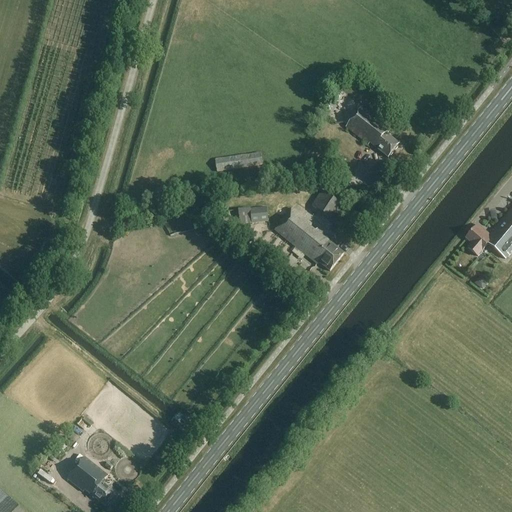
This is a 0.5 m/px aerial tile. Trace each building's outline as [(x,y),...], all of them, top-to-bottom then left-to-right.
[(388,160),(400,145),(387,135),(391,130),(363,108),(346,130),(368,147),(370,146),(388,160)] [(215,160),(217,173),(263,166),(261,153),(215,160)] [(344,161),(332,157),(330,163),(329,166),(341,170),(344,161)] [(333,221),(343,207),(321,192),(311,206),(333,221)] [(240,225),(268,223),(266,207),(238,210),(240,225)] [(506,259),(511,251),(511,209),(490,235),(479,225),(478,227),(468,239),(467,240),(471,244),(467,249),(478,257),(488,244),(506,259)] [(330,272),(343,256),(328,244),(331,242),(291,210),(274,231),(319,267),(320,264),(330,272)] [(253,395),(240,411),(245,414),(257,398),(253,395)] [(78,402),(75,409),(80,412),(83,405),(78,402)] [(80,418),(74,425),(82,431),(88,424),(80,418)] [(115,495),(102,485),(108,478),(84,460),(67,481),(83,494),(84,493),(104,509),(115,495)] [(40,467),(36,472),(46,480),(50,476),(40,467)] [(0,511),(22,511),(0,489),(0,511)]
